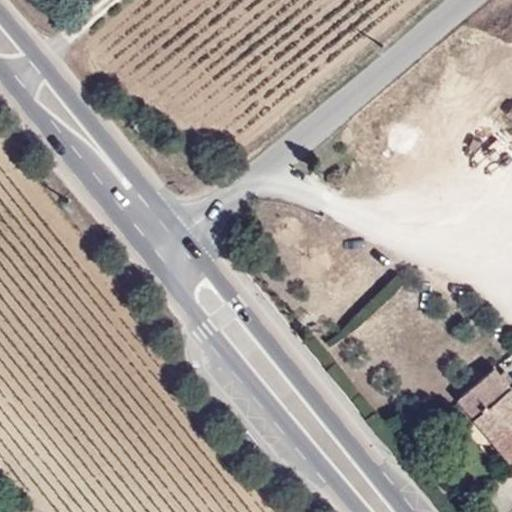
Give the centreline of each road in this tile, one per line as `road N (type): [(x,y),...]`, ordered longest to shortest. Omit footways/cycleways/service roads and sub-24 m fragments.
road 1 (unclassified): [(181,234),(461,0)]
road 2 (primary): [(407,511),(181,234)]
road 3 (primary): [(148,257),(361,511)]
road 4 (primary): [(181,234),(0,14)]
road 5 (primary): [(0,65),(148,257)]
